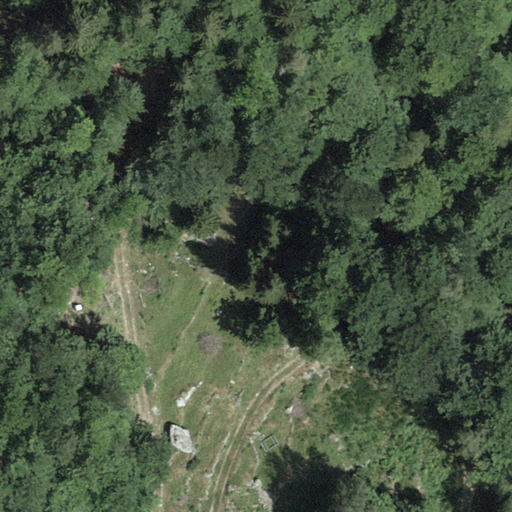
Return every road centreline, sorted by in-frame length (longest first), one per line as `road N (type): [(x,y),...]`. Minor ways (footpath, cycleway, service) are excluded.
road 1 (track): [(0,126),(110,72),(132,67),(146,75),(102,146),(161,511)]
road 2 (track): [(214,511),(256,404),(324,340),(352,260),(371,233),(408,198),(511,137)]
road 3 (track): [(511,201),(484,248),(471,322),(474,443),(466,511)]
